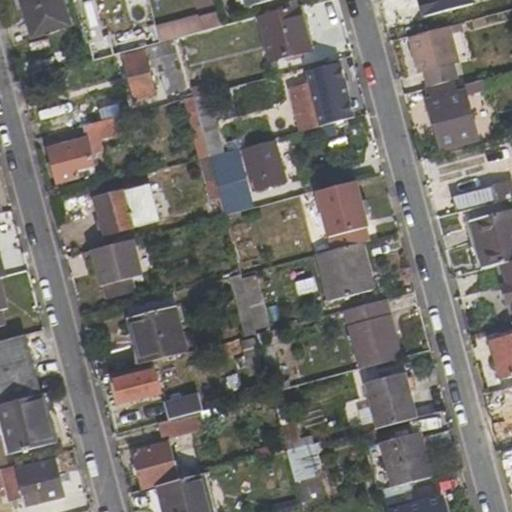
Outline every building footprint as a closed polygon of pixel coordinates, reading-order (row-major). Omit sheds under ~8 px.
[(20,0),(32,37),(68,24),(60,0),(20,0)] [(159,42),(155,25),(148,0),(126,0),(128,7),(137,5),(147,45),(159,42)] [(511,0),(495,0),(499,15),(511,10),(511,0)] [(270,61),(308,52),(297,8),(258,19),(270,61)] [(159,42),(159,45),(178,40),(201,33),(197,15),(155,25),(159,42)] [(408,38),(418,75),(423,74),(456,66),(458,65),(449,27),(408,38)] [(145,52),(143,49),(136,51),(137,54),(122,58),(126,72),(122,73),(124,85),(129,84),(134,103),(156,98),(151,76),(160,73),(166,95),(186,91),(174,44),(145,52)] [(287,91),(299,135),(323,129),(315,101),(345,94),(346,94),(339,65),(308,72),(311,84),(287,91)] [(456,66),(423,74),(426,89),(454,81),(459,80),(456,66)] [(456,88),(454,81),(426,89),(429,100),(427,102),(441,150),(477,140),(463,91),(457,92),(456,88)] [(210,83),(191,89),(193,98),(209,94),(212,93),(210,83)] [(193,98),(201,128),(209,158),(224,154),(209,94),(193,98)] [(341,102),(346,100),(345,94),(315,101),(323,129),(347,122),(341,102)] [(183,100),(190,130),(201,128),(193,98),(183,100)] [(51,131),(76,125),(70,102),(45,108),(51,131)] [(124,131),(121,117),(95,124),(99,139),(124,131)] [(78,172),(95,168),(87,137),(47,148),(56,185),(79,179),(78,172)] [(275,140),(224,154),(209,158),(215,182),(251,172),(255,188),(279,183),(277,174),(284,171),(275,140)] [(203,204),(208,222),(225,217),(215,182),(209,158),(199,160),(209,201),(203,204)] [(511,182),(452,197),(456,214),(511,200),(511,182)] [(328,239),(367,229),(355,183),(316,193),(328,239)] [(103,236),(159,222),(149,184),(93,200),(103,236)] [(448,185),(431,191),(439,220),(456,214),(452,197),(448,185)] [(511,212),(471,223),(483,270),(502,265),(511,262),(511,212)] [(142,277),(133,242),(86,254),(89,269),(95,267),(96,273),(101,288),(142,277)] [(328,302),(373,291),(361,244),(315,255),(328,302)] [(511,298),(511,262),(502,265),(508,285),(511,298)] [(242,279),(241,275),(228,278),(243,337),(257,334),(256,330),(242,279)] [(270,327),(255,275),(242,279),(256,330),(270,327)] [(511,304),(511,298),(508,285),(503,286),(509,305),(511,304)] [(344,311),(359,370),(377,365),(402,358),(386,299),(344,311)] [(176,306),(126,320),(131,340),(139,338),(146,363),(188,352),(176,306)] [(0,406),(43,394),(26,336),(0,342),(0,406)] [(500,379),(511,375),(511,336),(491,342),(500,379)] [(139,338),(131,340),(138,365),(146,363),(139,338)] [(250,377),(263,374),(254,339),(239,342),(250,377)] [(274,346),(261,349),(268,378),(281,374),(274,346)] [(359,370),(375,430),(418,418),(406,374),(381,380),(377,365),(359,370)] [(120,403),(159,392),(154,369),(114,380),(120,403)] [(56,406),(46,408),(43,394),(0,406),(0,437),(4,454),(54,441),(49,417),(56,416),(58,416),(56,406)] [(196,397),(165,405),(168,421),(200,413),(196,397)] [(200,413),(168,421),(158,424),(163,440),(204,429),(200,413)] [(54,441),(61,439),(56,416),(49,417),(54,441)] [(281,424),(289,453),(299,450),(313,446),(310,435),(301,439),(295,420),(281,424)] [(379,444),(391,489),(434,477),(422,433),(379,444)] [(168,442),(133,451),(144,492),(155,488),(179,482),(168,442)] [(301,457),(314,453),(313,446),(299,450),(301,457)] [(291,460),(304,511),(329,504),(321,475),(303,479),(297,457),(291,460)] [(63,498),(54,461),(17,471),(22,491),(25,507),(63,498)] [(9,473),(14,492),(22,491),(17,471),(9,473)] [(179,482),(155,488),(161,511),(214,511),(204,475),(179,482)] [(144,492),(148,511),(161,511),(155,488),(144,492)] [(444,511),(441,499),(389,511),(444,511)]
